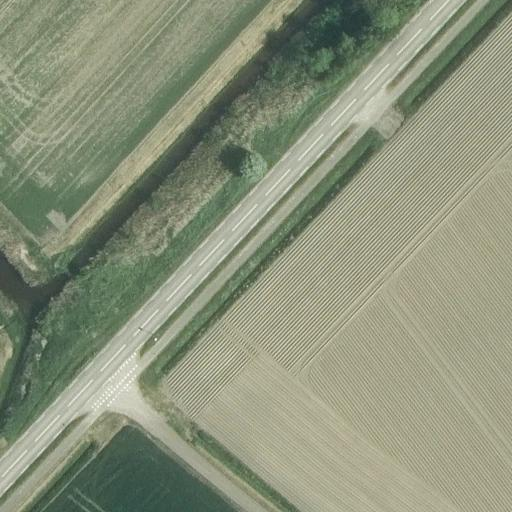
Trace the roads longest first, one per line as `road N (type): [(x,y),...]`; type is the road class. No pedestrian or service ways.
road 1 (secondary): [(0,480),(453,0)]
road 2 (track): [(261,511),(96,378)]
